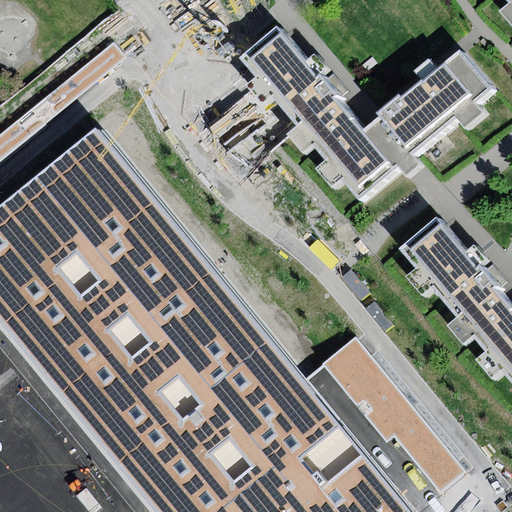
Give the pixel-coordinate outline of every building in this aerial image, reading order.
[(511,0),(506,0),(508,2),(497,11),(511,28),(511,0)] [(393,169),(362,131),(334,98),(338,95),(328,84),(320,74),(316,77),(277,30),(242,59),(257,76),(247,84),(263,102),(274,92),(300,123),(286,135),(302,154),(316,143),(329,159),(316,169),(331,187),(343,177),(360,196),(393,169)] [(113,42),(0,134),(0,160),(126,58),(113,42)] [(362,131),(393,169),(396,167),(405,177),(421,165),(411,153),(456,115),(464,125),(481,112),(473,102),(489,89),(460,52),(401,100),(397,95),(376,113),(379,117),(362,131)] [(412,511),(95,128),(0,206),(0,326),(154,511),(412,511)] [(436,222),(402,249),(417,267),(406,276),(423,296),(433,288),(456,316),(445,325),(463,346),(475,337),(486,350),(474,359),(492,381),(502,373),(511,384),(511,316),(491,291),(495,287),(486,277),(479,268),(476,271),(436,222)] [(468,473),(357,338),(324,366),(388,444),(395,438),(441,495),(453,485),(468,473)] [(0,397),(29,379),(7,345),(0,349),(0,397)]
